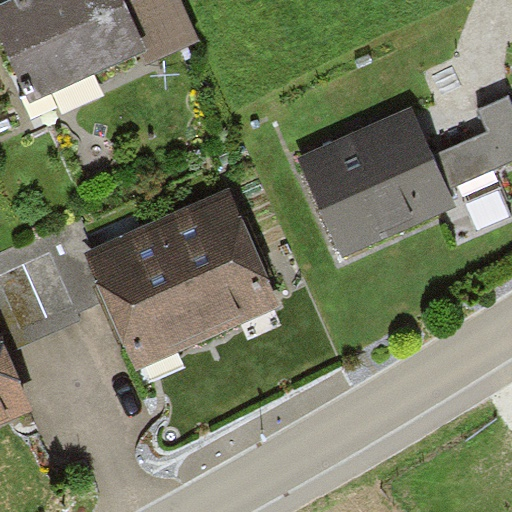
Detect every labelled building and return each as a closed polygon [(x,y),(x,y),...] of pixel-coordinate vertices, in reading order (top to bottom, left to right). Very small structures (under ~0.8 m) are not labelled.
[(162,0),(23,0),(0,10),(0,40),(24,97),(137,49),(141,58),(180,41),(162,0)] [(489,130),(435,154),(450,187),(511,158),(511,100),(510,96),(481,111),(489,130)] [(413,107),(301,157),(347,257),(458,205),(450,187),(435,154),(413,107)] [(95,249),(82,255),(103,302),(133,368),(277,305),(226,191),(95,249)] [(0,335),(8,355),(84,322),(80,312),(103,302),(82,255),(95,249),(83,221),(0,256),(0,335)] [(0,422),(33,409),(8,355),(0,335),(0,422)]
